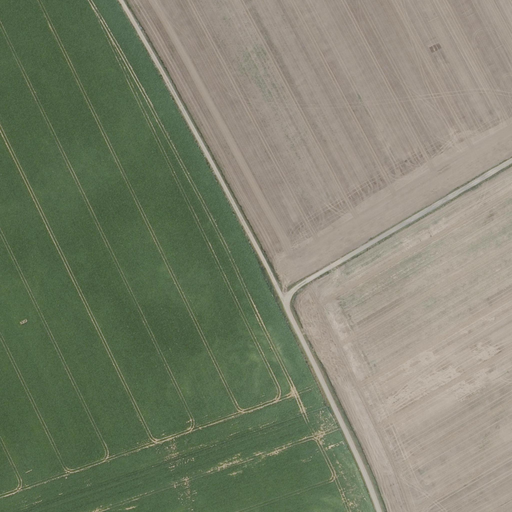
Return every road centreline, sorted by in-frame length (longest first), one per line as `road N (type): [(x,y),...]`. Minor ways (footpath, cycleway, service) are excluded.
road 1 (track): [(117,0),(237,208),(375,511)]
road 2 (track): [(282,303),(511,162)]
